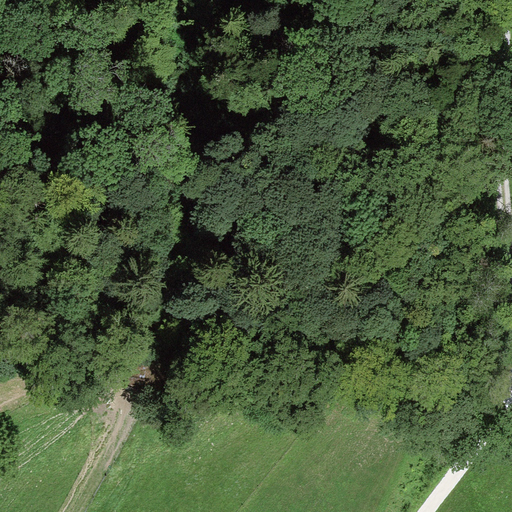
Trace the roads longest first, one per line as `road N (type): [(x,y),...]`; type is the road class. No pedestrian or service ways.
road 1 (track): [(506,0),(503,196),(511,258)]
road 2 (track): [(511,396),(426,511)]
